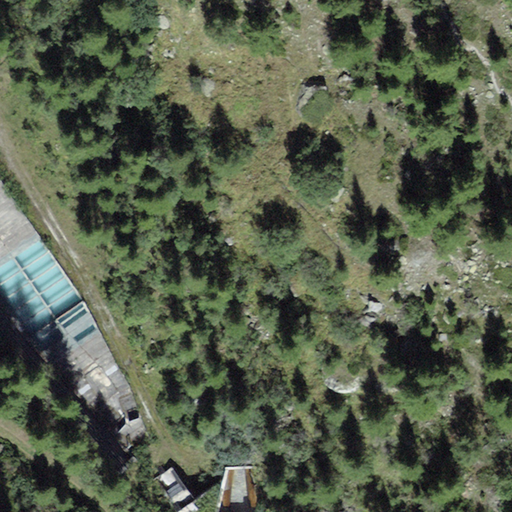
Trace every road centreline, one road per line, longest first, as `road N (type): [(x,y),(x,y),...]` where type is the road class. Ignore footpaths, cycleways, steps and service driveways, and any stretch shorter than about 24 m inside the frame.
road 1 (track): [(0,132),(164,434)]
road 2 (track): [(0,433),(101,511)]
